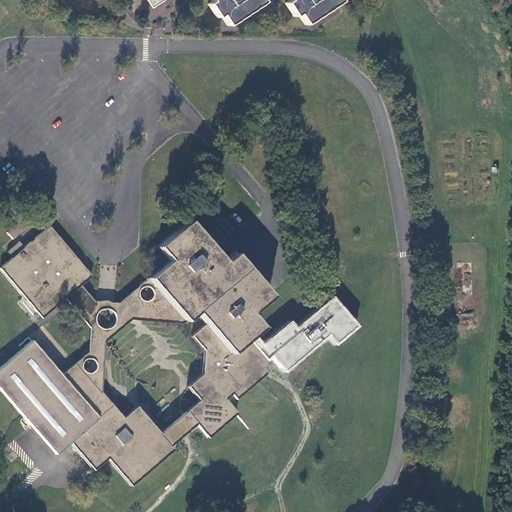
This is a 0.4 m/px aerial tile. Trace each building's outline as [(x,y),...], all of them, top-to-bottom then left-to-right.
[(210,0),(211,1),(208,4),(218,18),(221,15),(228,25),(263,2),(261,0),(210,0)] [(288,0),(285,2),(295,16),(298,14),(305,24),(340,1),(339,0),(288,0)] [(146,278),(158,292),(182,322),(194,312),(203,324),(229,353),(252,334),(260,326),(248,313),(268,295),(232,253),(221,262),(202,239),(186,220),(156,247),(166,260),(146,278)] [(72,292),(79,285),(90,276),(48,226),(47,226),(11,257),(0,266),(0,268),(23,296),(40,318),(64,298),(72,292)] [(95,301),(93,301),(79,285),(72,292),(64,298),(68,304),(88,328),(86,351),(74,362),(73,363),(84,377),(97,378),(100,378),(103,341),(129,319),(156,321),(157,307),(158,292),(146,278),(117,302),(115,302),(95,301)] [(182,322),(158,292),(157,307),(156,321),(180,323),(182,322)] [(264,360),(269,356),(282,372),(325,336),(329,340),(333,345),(356,326),(330,296),(293,327),(288,321),(260,344),(252,334),(229,353),(203,324),(190,336),(202,350),(200,374),(185,387),(197,400),(183,412),(193,424),(197,428),(206,438),(235,413),(223,399),(229,394),(233,399),(263,374),(264,360)] [(110,405),(99,392),(100,378),(97,378),(84,377),(73,363),(60,374),(31,340),(0,366),(0,390),(22,417),(53,454),(67,442),(110,405)] [(158,433),(135,406),(120,417),(110,405),(67,442),(91,469),(104,458),(107,461),(128,486),(171,449),(168,445),(158,433)] [(193,424),(183,412),(158,433),(168,445),(193,424)]
